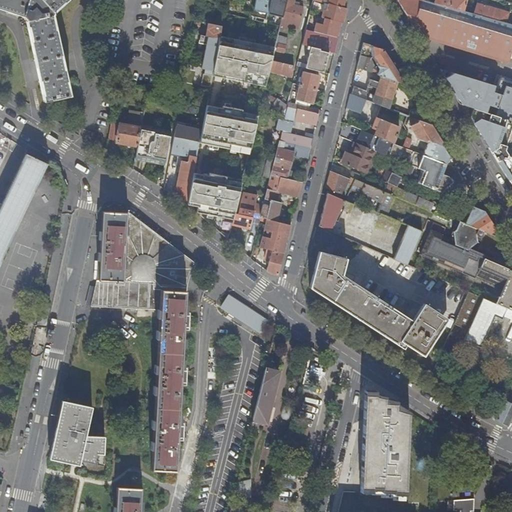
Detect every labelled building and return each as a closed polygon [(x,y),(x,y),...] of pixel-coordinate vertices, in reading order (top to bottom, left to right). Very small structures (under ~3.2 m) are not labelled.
[(0,0),(0,10),(2,12),(22,18),(23,17),(27,21),(26,22),(44,103),(70,97),(53,14),(68,0),(0,0)] [(255,0),(252,17),(267,20),(272,0),(255,0)] [(286,0),(281,24),(281,25),(299,29),(305,8),(294,5),(294,0),(286,0)] [(343,7),(344,0),(313,0),(325,3),(322,17),(318,16),(314,31),(337,36),(340,22),(343,22),(347,8),(343,7)] [(508,63),(511,50),(511,23),(506,22),(473,14),(463,11),(449,7),(434,3),(424,1),(422,0),(396,0),(414,28),(420,36),(508,63)] [(451,0),(449,7),(463,11),(466,0),(451,0)] [(477,0),(473,14),(506,22),(509,12),(480,3),(481,0),(477,0)] [(208,37),(219,39),(220,37),(222,27),(210,24),(208,37)] [(335,53),(339,37),(337,36),(314,31),(306,30),(302,45),(308,46),(320,49),(320,51),(329,52),(330,52),(335,53)] [(205,53),(216,55),(219,39),(208,37),(199,35),(198,41),(204,42),(207,42),(206,45),(205,53)] [(272,61),(275,47),(220,37),(219,39),(216,55),(213,71),(213,72),(223,74),(222,78),(256,85),(257,80),(267,82),(270,71),(272,61)] [(284,53),(288,39),(280,37),(276,51),(284,53)] [(370,56),(370,53),(369,44),(364,43),(357,68),(374,74),(376,70),(374,67),(374,65),(366,62),(368,55),(370,56)] [(373,45),(374,53),(374,56),(379,65),(377,66),(378,68),(381,67),(383,71),(382,76),(398,82),(405,85),(383,49),(373,45)] [(324,73),(329,52),(320,51),(320,49),(308,46),(308,50),(310,50),(307,64),(298,62),(297,66),(307,68),(318,71),(324,73)] [(201,69),(213,71),(216,55),(205,53),(201,69)] [(291,76),(294,66),(272,61),(270,71),(291,76)] [(315,89),(315,90),(319,76),(317,75),(318,71),(307,68),(305,72),(303,72),(299,85),(315,89)] [(463,106),(472,107),(483,111),(488,95),(485,94),(488,87),(444,74),(463,106)] [(382,76),(380,76),(378,82),(370,79),(369,82),(356,78),(351,94),(375,103),(388,108),(398,82),(382,76)] [(294,104),(311,108),(315,89),(299,85),(294,104)] [(498,98),(488,95),(483,111),(511,120),(511,116),(511,89),(502,87),(498,98)] [(149,92),(139,90),(137,98),(147,100),(148,96),(149,92)] [(269,104),(285,116),(286,108),(265,92),(263,99),(269,104)] [(375,103),(351,94),(349,102),(372,111),(375,103)] [(317,125),(320,110),(311,108),(294,104),(288,103),(286,108),(285,116),(284,118),(294,120),(317,125)] [(251,148),(259,116),(241,112),(241,110),(222,106),(222,109),(206,106),(201,131),(199,143),(198,143),(240,151),(241,146),(251,148)] [(430,124),(419,107),(411,110),(408,116),(419,120),(430,124)] [(470,114),(470,117),(511,184),(511,120),(483,111),(472,107),(470,114)] [(395,143),(400,145),(402,139),(410,142),(412,137),(410,136),(411,132),(400,127),(401,123),(378,114),(370,133),(381,137),(395,143)] [(294,120),(284,118),(281,132),(284,132),(284,130),(290,132),(294,120)] [(450,157),(430,124),(419,120),(418,122),(410,125),(418,138),(426,141),(421,141),(418,147),(425,150),(423,154),(445,163),(447,163),(449,162),(450,160),(450,157)] [(112,122),(109,140),(117,142),(121,124),(112,122)] [(127,145),(138,147),(142,128),(121,124),(117,142),(117,143),(120,144),(120,145),(127,147),(127,145)] [(174,137),(199,143),(201,131),(176,126),(174,137)] [(136,157),(165,163),(171,133),(142,128),(138,147),(136,157)] [(370,133),(363,130),(358,144),(377,151),(385,155),(388,146),(378,143),(381,137),(370,133)] [(311,148),(313,140),(308,138),(284,132),(281,132),(279,140),(311,148)] [(191,157),(196,158),(198,143),(199,143),(174,137),(171,152),(191,157)] [(309,155),(311,148),(279,140),(274,158),(270,174),(287,178),(294,151),(309,155)] [(445,163),(423,154),(400,145),(395,143),(390,157),(410,165),(414,167),(423,170),(454,183),(455,182),(452,177),(451,178),(449,176),(443,174),(447,163),(445,163)] [(346,153),(342,163),(364,173),(369,163),(372,164),(377,151),(358,144),(353,155),(350,154),(346,153)] [(0,263),(2,258),(47,164),(26,153),(0,207),(0,263)] [(274,158),(269,156),(263,176),(269,178),(270,174),(274,158)] [(181,201),(187,204),(193,173),(196,158),(191,157),(191,158),(190,158),(189,163),(182,162),(176,194),(173,193),(172,195),(181,201)] [(409,179),(414,167),(410,165),(404,177),(409,179)] [(387,170),(383,181),(388,183),(392,172),(387,170)] [(456,185),(454,183),(423,170),(417,183),(444,193),(451,197),(456,185)] [(330,171),(326,187),(342,194),(349,179),(330,171)] [(196,212),(221,233),(221,232),(230,235),(233,225),(236,211),(243,180),(209,174),(208,176),(193,173),(187,204),(188,206),(189,205),(194,206),(197,207),(196,212)] [(298,197),(302,182),(287,178),(270,174),(269,178),(267,189),(278,192),(298,197)] [(355,179),(351,189),(391,205),(395,196),(388,194),(355,179)] [(388,194),(395,196),(415,205),(418,197),(391,186),(388,194)] [(276,201),(278,192),(267,189),(264,199),(271,200),(276,201)] [(276,201),(271,200),(268,210),(262,209),(260,217),(261,217),(267,219),(277,222),(291,225),(293,216),(284,213),(286,206),(295,208),(298,197),(278,192),(276,201)] [(407,264),(421,231),(386,216),(354,202),(353,204),(327,193),(319,226),(338,234),(407,264)] [(239,211),(236,211),(233,225),(242,227),(247,229),(250,229),(253,217),(259,219),(260,217),(262,209),(263,205),(242,200),(239,211)] [(295,208),(286,206),(284,213),(293,216),(295,208)] [(496,230),(484,210),(472,206),(465,223),(486,232),(490,234),(496,230)] [(194,265),(127,214),(103,213),(101,262),(99,262),(98,281),(100,281),(100,288),(97,288),(91,308),(160,311),(152,470),(176,471),(185,295),(185,290),(187,282),(194,265)] [(277,222),(267,219),(260,247),(267,249),(265,260),(269,261),(266,270),(270,273),(278,275),(291,225),(277,222)] [(486,232),(465,223),(458,220),(448,243),(504,267),(506,264),(494,259),(496,255),(481,250),(482,248),(481,244),(481,243),(486,232)] [(440,239),(444,241),(447,235),(442,233),(434,230),(432,235),(440,239)] [(511,269),(504,267),(448,243),(444,241),(440,239),(432,235),(429,243),(427,242),(425,247),(427,248),(423,255),(475,278),(476,277),(503,289),(500,297),(498,296),(495,303),(511,310),(511,269)] [(319,251),(315,267),(342,275),(347,258),(319,251)] [(423,356),(443,325),(419,310),(412,321),(342,275),(315,267),(310,288),(325,298),(328,295),(399,340),(396,344),(403,348),(406,344),(423,356)] [(511,310),(495,303),(468,291),(454,324),(468,330),(464,340),(481,347),(495,316),(502,319),(503,316),(511,319),(511,310)] [(419,310),(443,325),(447,318),(423,303),(419,310)] [(269,370),(265,369),(253,418),(265,421),(274,384),(276,383),(278,381),(279,379),(279,376),(279,374),(277,372),(276,372),(276,370),(276,368),(274,367),(272,367),(271,368),(269,369),(269,370)] [(377,395),(365,389),(359,497),(410,501),(411,413),(381,397),(377,395)] [(92,407),(61,400),(49,458),(78,465),(80,460),(98,465),(100,455),(104,455),(104,436),(86,436),(92,407)] [(507,424),(511,414),(511,404),(505,401),(504,403),(497,400),(490,415),(495,419),(507,424)] [(308,427),(293,424),(286,455),(303,459),(306,447),(303,446),(308,427)] [(250,496),(251,480),(238,480),(238,495),(250,496)] [(140,511),(141,489),(117,488),(116,511),(140,511)] [(468,511),(472,511),(472,499),(473,499),(473,498),(453,500),(453,501),(454,501),(453,510),(452,510),(452,511),(459,511),(468,511)]
